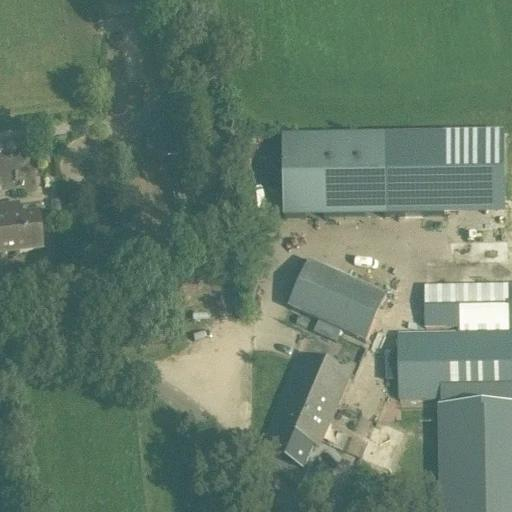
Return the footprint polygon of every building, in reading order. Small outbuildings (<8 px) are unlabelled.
[(158,79),(170,77),(164,30),(151,32),(158,79)] [(189,156),(182,108),(151,112),(153,125),(161,124),(166,159),(189,156)] [(284,222),(444,220),(443,139),(283,141),(284,222)] [(18,206),(0,207),(0,256),(40,251),(36,216),(19,218),(18,206)] [(365,344),(385,298),(309,264),(289,309),(365,344)] [(511,287),(507,288),(427,289),(427,328),(507,327),(507,330),(511,330),(511,287)] [(511,511),(511,334),(398,336),(399,402),(441,402),(442,511),(511,511)] [(319,449),(350,378),(303,357),(284,403),(287,405),(276,431),(279,432),(269,455),(302,470),(312,446),(319,449)]
